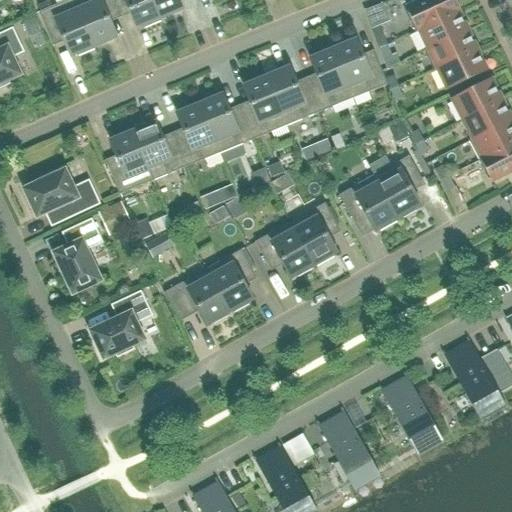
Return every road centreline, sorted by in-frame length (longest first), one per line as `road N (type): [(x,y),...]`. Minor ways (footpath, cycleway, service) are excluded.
road 1 (residential): [(511,196),(98,424)]
road 2 (residential): [(164,495),(511,301)]
road 3 (residential): [(0,149),(355,0)]
road 4 (residential): [(0,217),(98,424)]
